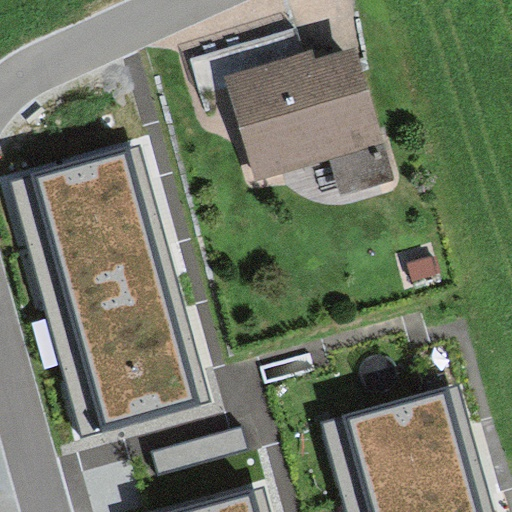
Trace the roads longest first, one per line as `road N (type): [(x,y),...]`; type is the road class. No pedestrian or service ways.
road 1 (residential): [(197,0),(18,80),(0,101)]
road 2 (residential): [(44,511),(0,348)]
